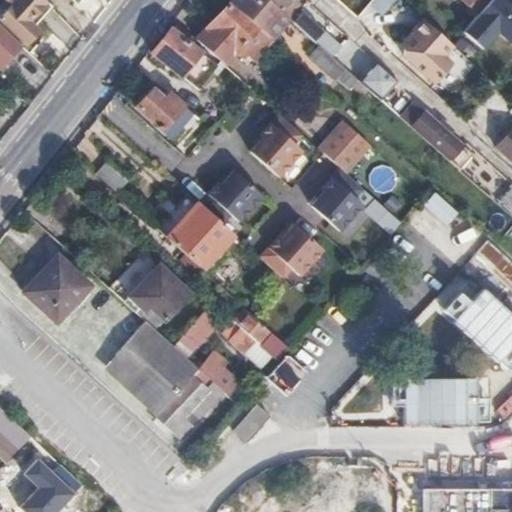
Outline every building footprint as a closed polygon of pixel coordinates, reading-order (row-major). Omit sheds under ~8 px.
[(9,9),(0,19),(26,44),(39,30),(30,22),(44,7),(35,0),(16,0),(15,2),(11,0),(10,0),(5,5),(9,9)] [(269,0),(228,0),(256,24),(269,36),(287,16),(269,0)] [(269,0),(287,16),(321,45),(329,52),(336,43),(300,11),(297,14),(291,9),(297,0),(269,0)] [(462,0),(468,5),(478,14),(490,0),(462,0)] [(490,0),(478,14),(463,32),(483,49),(498,32),(511,45),(511,8),(502,0),(490,0)] [(226,3),(195,38),(222,62),(233,50),(238,54),(242,50),(250,58),(269,36),(256,24),(254,27),(226,3)] [(453,43),(425,20),(404,42),(405,54),(437,81),(453,64),(444,55),(454,45),(453,43)] [(0,66),(0,67),(20,45),(0,26),(0,66)] [(170,26),(152,49),(197,86),(215,64),(170,26)] [(329,52),(345,67),(358,78),(365,70),(340,48),(341,46),(336,43),(329,52)] [(329,52),(321,45),(312,57),(336,77),(345,67),(329,52)] [(380,98),(396,79),(375,60),(365,70),(358,78),(380,98)] [(170,136),(183,123),(174,115),(183,104),(170,91),(164,97),(152,86),(136,104),(170,136)] [(412,100),(399,115),(458,168),(471,153),(447,132),(446,128),(440,122),(436,121),(412,100)] [(174,115),(183,123),(193,112),(183,104),(174,115)] [(302,132),(279,112),(254,141),(256,143),(250,150),(278,176),(302,150),(293,142),(302,132)] [(343,119),(317,145),(341,166),(345,170),(370,144),(343,119)] [(511,124),(510,123),(493,142),(511,159),(511,124)] [(105,159),(94,171),(116,191),(127,179),(105,159)] [(367,187),(391,192),(396,170),(372,164),(367,187)] [(345,170),(341,166),(315,195),(317,197),(311,204),(339,230),(362,204),(354,196),(363,186),(345,170)] [(224,174),(200,201),(204,205),(222,221),(230,213),(238,220),(262,194),(233,169),(227,176),(224,174)] [(446,226),(458,212),(433,190),(421,204),(446,226)] [(511,211),(511,193),(501,206),(510,214),(511,211)] [(370,199),(361,211),(390,233),(399,221),(370,199)] [(198,200),(166,235),(201,267),(233,231),(222,221),(204,205),(200,201),(198,200)] [(322,248),(294,223),(288,230),(286,228),(260,256),(282,276),(290,267),(299,275),(322,248)] [(58,253),(24,291),(55,319),(89,282),(58,253)] [(138,255),(108,287),(123,300),(127,297),(143,310),(148,305),(162,317),(187,290),(173,277),(169,282),(138,255)] [(255,338),(278,359),(288,347),(245,308),(223,333),(243,351),(255,338)] [(204,310),(173,344),(185,355),(199,341),(206,347),(211,341),(205,334),(217,320),(204,310)] [(173,344),(170,342),(145,319),(114,352),(115,378),(155,414),(191,375),(199,367),(185,355),(173,344)] [(201,368),(227,393),(237,382),(221,367),(226,362),(215,353),(201,368)] [(191,375),(155,414),(156,415),(178,436),(189,424),(181,417),(206,389),(191,375)] [(256,404),(233,429),(247,442),(270,416),(256,404)] [(29,434),(0,406),(0,430),(17,446),(29,434)] [(17,446),(0,430),(0,454),(5,459),(17,446)] [(54,456),(50,452),(45,458),(49,461),(54,456)] [(511,511),(511,488),(425,489),(425,511),(511,511)]
